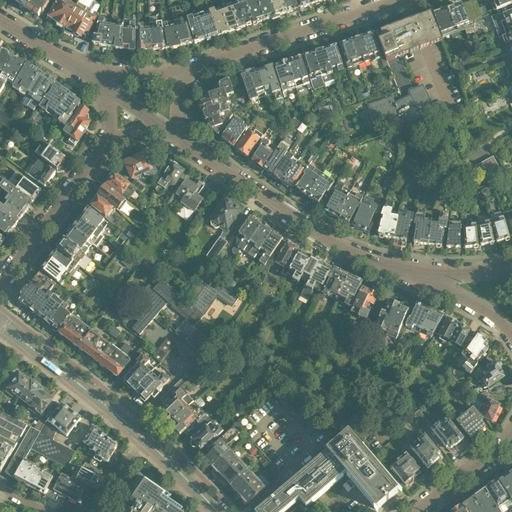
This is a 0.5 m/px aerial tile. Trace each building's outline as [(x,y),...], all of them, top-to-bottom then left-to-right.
[(17,0),(16,2),(27,9),(32,0),(17,0)] [(32,0),(27,9),(38,17),(41,12),(43,13),(51,0),(32,0)] [(55,24),(64,28),(77,3),(71,0),(68,0),(68,2),(63,0),(59,0),(56,6),(54,5),(47,17),(56,22),(55,24)] [(250,22),(252,21),(245,0),(243,1),(243,0),(237,3),(231,5),(239,29),(240,29),(240,28),(246,26),(246,27),(251,25),(250,22)] [(264,20),(265,20),(257,0),(246,0),(245,0),(252,21),(253,25),(257,23),(264,21),(264,20)] [(272,19),(276,17),(269,0),(257,0),(265,20),(271,18),(272,19)] [(279,15),(286,13),(281,0),(269,0),(276,17),(280,16),(279,15)] [(294,11),(298,10),(295,0),(281,0),(286,13),(287,13),(294,11)] [(309,0),(296,0),(300,9),(311,6),(309,0)] [(482,17),(476,0),(473,0),(463,4),(469,22),(482,17)] [(511,0),(491,0),(496,11),(501,10),(506,8),(511,5),(511,0)] [(88,9),(77,3),(64,28),(64,29),(64,30),(64,32),(71,36),(73,35),(73,34),(81,38),(82,35),(86,38),(97,19),(96,18),(98,15),(96,14),(101,5),(93,1),(88,9)] [(236,30),(239,29),(231,5),(220,8),(229,32),(236,30)] [(454,8),(447,11),(455,31),(457,30),(463,28),(466,36),(473,33),(470,25),(468,25),(461,6),(459,5),(454,6),(454,8)] [(222,35),(229,32),(220,8),(210,12),(217,36),(222,35)] [(506,8),(501,10),(502,13),(494,16),(497,24),(500,23),(503,29),(511,26),(511,11),(508,13),(506,8)] [(460,38),(457,30),(455,31),(447,11),(445,9),(440,10),(440,13),(433,15),(441,36),(450,32),(453,40),(460,38)] [(210,38),(217,36),(210,12),(203,14),(202,11),(197,13),(198,16),(205,40),(206,39),(206,40),(211,38),(210,38)] [(133,20),(131,20),(132,14),(125,14),(124,20),(124,23),(122,50),(135,51),(136,24),(135,24),(136,16),(133,16),(133,20)] [(380,33),(375,34),(402,99),(395,103),(392,96),(367,105),(374,125),(392,119),(394,125),(403,122),(406,128),(436,114),(423,86),(412,90),(400,57),(409,53),(409,54),(419,50),(420,50),(430,46),(430,47),(442,42),(430,14),(420,18),(410,22),(409,21),(399,25),(389,29),(380,32),(380,33)] [(198,16),(187,19),(195,44),(200,42),(199,42),(205,40),(198,16)] [(162,23),(157,23),(157,17),(149,18),(149,24),(150,24),(152,50),(165,50),(162,24),(162,23)] [(111,21),(99,19),(93,45),(107,47),(111,21)] [(175,21),(180,46),(193,43),(186,19),(175,21)] [(124,23),(111,21),(107,47),(115,48),(115,49),(122,50),(124,23)] [(179,46),(180,46),(175,21),(162,24),(165,50),(170,49),(179,47),(179,46)] [(138,52),(152,50),(150,24),(149,24),(137,25),(138,52)] [(511,26),(503,29),(506,36),(502,37),(504,45),(506,44),(507,48),(511,46),(511,26)] [(369,63),(381,59),(373,34),(361,39),(369,63)] [(358,66),(369,63),(361,39),(350,42),(358,66)] [(348,70),(358,66),(350,42),(340,46),(348,70)] [(336,47),(323,51),(332,75),(344,71),(336,47)] [(0,77),(12,58),(9,56),(8,53),(5,51),(2,52),(2,51),(0,54),(0,77)] [(333,80),(332,75),(323,51),(313,55),(321,79),(323,84),(333,80)] [(323,84),(313,55),(302,58),(312,88),(323,84)] [(18,62),(12,58),(0,77),(0,92),(8,81),(12,84),(24,66),(24,65),(23,63),(20,61),(18,62)] [(287,63),(296,89),(309,84),(301,58),(287,63)] [(465,73),(461,62),(452,66),(456,76),(465,73)] [(283,93),(296,89),(287,63),(274,67),(283,93)] [(27,93),(39,73),(27,65),(12,88),(19,92),(21,90),(27,93)] [(276,101),(277,101),(277,103),(283,102),(280,92),(272,68),(266,70),(261,70),(258,73),(264,89),(266,96),(266,97),(274,94),(276,101)] [(56,84),(39,73),(27,93),(34,97),(32,100),(27,108),(33,112),(36,108),(38,107),(50,89),(51,90),(56,84)] [(266,96),(264,89),(258,73),(256,73),(252,73),(248,76),(242,78),(249,102),(250,102),(253,113),(259,111),(257,105),(259,104),(257,96),(263,94),(263,96),(266,96)] [(227,99),(234,97),(235,99),(246,95),(242,86),(232,90),(229,81),(218,86),(219,87),(215,88),(216,93),(209,96),(207,94),(201,100),(200,103),(199,109),(203,112),(229,104),(231,104),(229,100),(227,100),(227,99)] [(48,110),(55,114),(68,94),(67,92),(64,89),(61,89),(56,86),(47,98),(46,98),(39,108),(46,113),(48,110)] [(10,90),(5,98),(9,100),(14,92),(10,90)] [(75,99),(68,94),(55,114),(61,119),(59,122),(66,127),(73,117),(72,116),(80,104),(76,101),(75,99)] [(340,109),(338,103),(335,101),(332,103),(335,111),(340,109)] [(232,111),(229,104),(203,112),(201,113),(201,118),(204,122),(208,121),(208,126),(218,137),(232,117),(229,114),(228,112),(232,111)] [(77,143),(78,143),(86,132),(85,131),(89,125),(89,122),(88,115),(87,112),(80,108),(63,133),(62,132),(55,142),(51,148),(55,151),(65,135),(70,138),(67,142),(74,147),(77,143)] [(0,110),(0,122),(7,127),(12,120),(0,110)] [(236,118),(233,122),(221,139),(230,145),(229,145),(233,148),(247,129),(242,126),(244,123),(236,118)] [(268,130),(263,137),(254,149),(257,151),(258,152),(251,161),(255,164),(262,169),(276,150),(267,144),(272,136),(270,135),(272,132),(268,130)] [(248,158),(254,149),(263,137),(255,131),(253,135),(248,132),(235,149),(248,158)] [(51,148),(55,142),(51,139),(47,145),(46,144),(51,148)] [(262,169),(268,173),(272,176),(287,154),(285,153),(289,148),(281,142),(276,150),(262,169)] [(51,148),(46,144),(42,149),(40,148),(35,154),(41,159),(57,171),(60,166),(65,159),(55,151),(51,148)] [(405,148),(407,152),(415,148),(413,144),(405,148)] [(125,163),(132,179),(155,168),(150,158),(148,159),(145,153),(143,154),(141,153),(136,156),(135,158),(125,163)] [(297,161),(288,155),(273,176),(276,179),(277,179),(282,182),(297,161)] [(504,177),(500,169),(494,159),(477,169),(480,176),(486,173),(491,183),(504,177)] [(29,167),(25,172),(44,187),(55,173),(39,160),(32,169),(29,167)] [(297,161),(282,182),(289,187),(292,189),(307,168),(297,161)] [(164,162),(163,165),(160,174),(164,177),(155,190),(156,192),(160,194),(162,194),(168,184),(172,187),(175,186),(184,172),(172,164),(171,166),(164,162)] [(321,174),(310,167),(303,176),(304,177),(295,191),(299,194),(300,193),(301,192),(306,196),(321,174)] [(130,185),(114,173),(113,174),(111,174),(109,177),(110,179),(106,184),(122,196),(124,194),(128,197),(134,189),(130,186),(130,185)] [(321,174),(306,196),(314,201),(313,202),(312,203),(317,207),(326,193),(328,194),(330,191),(329,190),(334,184),(321,174)] [(19,175),(15,181),(11,186),(16,190),(33,203),(41,192),(19,175)] [(8,203),(24,215),(33,203),(16,190),(11,186),(0,178),(0,189),(12,198),(8,203)] [(388,178),(384,187),(389,189),(393,180),(388,178)] [(130,185),(141,194),(150,200),(153,191),(145,188),(135,180),(134,180),(130,185)] [(180,204),(194,213),(194,212),(198,215),(214,193),(209,189),(201,200),(194,195),(201,185),(196,181),(193,185),(186,181),(185,183),(182,181),(178,187),(173,193),(176,195),(183,200),(180,204)] [(332,194),(334,196),(325,211),(324,212),(336,219),(348,196),(341,192),(345,185),(339,182),(338,184),(337,184),(332,194)] [(96,196),(114,209),(116,210),(119,213),(127,202),(105,186),(102,190),(101,189),(97,194),(99,195),(98,196),(96,195),(96,196)] [(116,210),(114,209),(96,196),(91,202),(93,203),(89,207),(106,220),(114,226),(117,221),(111,216),(116,210)] [(355,200),(348,196),(336,219),(348,225),(356,211),(357,211),(363,199),(357,196),(355,200)] [(365,197),(361,205),(353,227),(362,231),(367,233),(368,233),(369,234),(372,226),(370,225),(374,215),(376,216),(380,208),(372,205),(374,201),(365,197)] [(219,229),(226,234),(241,212),(225,200),(209,222),(210,223),(211,226),(215,230),(219,229)] [(384,238),(392,239),(397,218),(391,217),(392,211),(394,204),(386,202),(384,209),(381,217),(383,218),(382,222),(381,222),(378,235),(379,236),(378,237),(384,238)] [(0,214),(16,226),(24,215),(8,203),(4,208),(0,205),(0,214)] [(420,245),(428,246),(432,222),(434,207),(427,206),(426,211),(417,210),(414,226),(416,226),(413,244),(420,245)] [(83,215),(80,220),(101,235),(104,231),(100,227),(104,221),(88,209),(85,209),(83,212),(83,215)] [(511,210),(503,214),(511,237),(511,210)] [(398,216),(397,218),(392,239),(400,241),(406,243),(410,224),(413,224),(414,216),(406,214),(406,215),(398,213),(398,216)] [(438,223),(432,222),(428,246),(435,246),(435,247),(441,248),(444,230),(447,231),(448,222),(448,214),(440,213),(438,223)] [(0,231),(7,237),(16,226),(0,214),(0,231)] [(144,215),(141,219),(147,224),(150,221),(144,215)] [(232,236),(228,243),(227,244),(231,247),(236,239),(242,242),(238,247),(237,246),(235,246),(232,251),(232,253),(239,258),(240,256),(247,246),(261,226),(251,218),(241,232),(237,230),(233,236),(232,236)] [(503,218),(491,221),(497,243),(505,240),(505,241),(509,240),(503,218)] [(101,235),(80,220),(77,223),(75,223),(72,226),(73,229),(72,230),(70,230),(91,246),(96,239),(97,240),(101,235)] [(463,222),(449,222),(446,248),(455,248),(455,249),(460,249),(460,241),(464,241),(463,226),(463,222)] [(489,222),(477,224),(481,246),(489,244),(489,245),(494,244),(490,224),(489,222)] [(463,226),(464,241),(465,248),(473,247),(473,248),(478,247),(476,229),(476,225),(463,226)] [(262,226),(261,226),(247,246),(240,256),(246,260),(249,256),(254,259),(258,253),(272,233),(268,230),(268,229),(264,226),(262,226)] [(91,246),(70,230),(68,233),(68,235),(65,240),(63,240),(85,256),(89,251),(88,250),(91,246)] [(132,241),(135,238),(128,232),(126,235),(132,241)] [(267,268),(265,266),(282,240),(272,233),(258,253),(263,257),(259,263),(261,264),(258,270),(263,274),(267,268)] [(105,236),(104,237),(119,249),(121,246),(112,238),(110,240),(105,236)] [(215,260),(227,244),(228,243),(220,237),(208,255),(215,260)] [(85,256),(63,240),(62,240),(60,243),(60,246),(57,251),(77,266),(85,256)] [(287,275),(289,270),(288,269),(298,250),(299,250),(299,249),(286,242),(275,262),(276,262),(274,264),(283,269),(280,275),(285,278),(287,275)] [(77,266),(57,251),(54,254),(52,254),(50,257),(50,259),(49,260),(69,275),(73,270),(74,270),(77,266)] [(299,252),(289,270),(287,275),(293,278),(292,281),(298,284),(300,280),(305,283),(317,260),(311,257),(310,258),(307,256),(304,253),(301,253),(299,252)] [(139,266),(126,256),(121,263),(134,273),(139,266)] [(69,275),(49,260),(46,264),(44,264),(42,267),(42,270),(61,286),(65,280),(66,281),(70,276),(69,275)] [(317,260),(305,283),(308,284),(306,288),(305,287),(300,298),(307,302),(313,290),(320,293),(332,270),(330,270),(328,266),(323,266),(321,264),(322,263),(317,260)] [(334,271),(332,270),(320,293),(317,298),(320,299),(323,301),(325,296),(336,301),(348,276),(335,269),(334,271)] [(39,271),(30,284),(26,289),(24,288),(15,301),(24,308),(25,306),(28,308),(43,288),(50,279),(39,271)] [(207,273),(187,301),(203,316),(217,296),(232,307),(240,297),(232,291),(222,284),(207,273)] [(265,285),(269,278),(262,275),(259,281),(265,285)] [(362,283),(348,276),(336,301),(344,305),(351,309),(355,299),(354,299),(362,283)] [(227,277),(222,284),(232,291),(237,285),(227,277)] [(144,304),(140,309),(132,319),(140,324),(135,331),(143,337),(148,330),(147,330),(155,320),(163,309),(169,301),(172,303),(170,306),(193,327),(203,316),(187,301),(180,295),(162,280),(154,290),(155,290),(150,297),(149,298),(144,304)] [(83,286),(93,293),(95,290),(86,283),(83,286)] [(373,288),(364,284),(353,309),(351,313),(358,316),(358,317),(368,322),(367,324),(367,325),(369,321),(368,321),(374,307),(373,306),(375,301),(373,300),(375,294),(372,292),(373,288)] [(38,316),(53,296),(49,292),(48,293),(43,288),(44,288),(43,288),(28,308),(28,310),(28,311),(32,313),(34,313),(38,316)] [(63,303),(53,296),(38,316),(42,319),(42,321),(45,324),(47,324),(63,303)] [(397,335),(398,335),(409,307),(407,306),(408,302),(408,300),(405,299),(403,300),(401,304),(399,303),(398,306),(390,302),(385,313),(381,312),(378,319),(379,319),(377,324),(374,322),(374,323),(369,321),(367,325),(372,327),(370,331),(378,334),(379,330),(385,333),(386,331),(388,331),(386,335),(396,340),(397,335)] [(58,332),(71,316),(73,313),(67,308),(68,307),(63,303),(47,324),(52,327),(52,329),(55,332),(57,332),(58,332)] [(419,333),(430,311),(417,305),(410,319),(409,318),(405,327),(411,329),(410,331),(418,335),(419,333)] [(442,327),(439,325),(444,317),(430,311),(419,333),(431,339),(433,335),(434,334),(436,335),(442,327)] [(91,331),(71,316),(58,332),(59,333),(60,335),(63,337),(64,337),(73,344),(73,345),(76,348),(78,347),(78,348),(91,331)] [(449,344),(459,325),(447,319),(442,327),(436,335),(438,336),(440,337),(439,340),(449,345),(449,344)] [(362,336),(365,327),(367,325),(367,324),(363,323),(358,334),(362,336)] [(461,349),(471,332),(459,325),(449,344),(449,345),(460,351),(461,349)] [(121,332),(114,327),(109,334),(116,339),(121,332)] [(185,332),(183,330),(179,327),(175,332),(180,337),(185,332)] [(99,363),(111,347),(91,331),(78,348),(79,348),(80,350),(83,352),(84,352),(93,359),(93,360),(96,363),(98,362),(99,363)] [(485,359),(483,357),(488,350),(485,347),(488,344),(484,340),(477,333),(464,352),(461,355),(468,361),(463,369),(470,375),(478,364),(477,363),(479,360),(483,363),(485,359)] [(165,357),(174,345),(167,339),(157,351),(165,357)] [(119,353),(111,347),(99,363),(99,364),(100,365),(103,367),(104,367),(118,378),(130,361),(127,359),(133,350),(125,344),(119,353)] [(136,362),(138,364),(139,365),(133,371),(130,368),(126,373),(129,376),(124,382),(135,391),(155,370),(148,364),(150,362),(142,356),(136,362)] [(191,372),(195,376),(203,368),(198,363),(193,368),(191,372)] [(494,389),(492,385),(504,378),(500,371),(501,368),(499,364),(496,363),(487,369),(483,372),(480,366),(474,374),(479,383),(480,382),(484,389),(486,388),(487,389),(488,388),(489,390),(494,389)] [(161,375),(155,370),(135,391),(146,400),(151,395),(154,399),(163,389),(162,389),(169,380),(163,374),(161,375)] [(200,385),(189,373),(160,400),(164,404),(163,405),(166,409),(161,414),(164,417),(163,418),(170,425),(171,424),(171,425),(194,403),(193,403),(187,397),(188,396),(183,390),(185,387),(191,393),(200,385)] [(42,391),(43,389),(32,381),(31,382),(19,374),(10,385),(9,384),(5,390),(17,400),(19,398),(31,406),(42,391)] [(53,400),(42,391),(31,406),(28,409),(41,418),(45,412),(44,411),(53,400)] [(469,401),(480,415),(484,419),(492,423),(496,415),(500,406),(492,402),(493,400),(488,398),(489,397),(487,395),(484,393),(482,394),(481,392),(469,401)] [(211,416),(227,400),(223,396),(207,411),(208,412),(205,416),(199,410),(205,405),(199,398),(193,403),(194,403),(171,425),(177,431),(176,431),(180,436),(186,430),(188,433),(194,428),(196,430),(211,416)] [(67,437),(68,436),(75,427),(76,428),(77,427),(76,426),(81,419),(80,418),(62,404),(48,422),(67,437)] [(456,423),(456,422),(470,440),(471,439),(474,440),(477,438),(477,434),(485,428),(480,422),(482,421),(473,409),(466,414),(463,411),(453,419),(456,423)] [(0,473),(1,473),(17,444),(9,440),(13,434),(20,438),(27,426),(0,411),(0,473)] [(455,446),(463,440),(449,422),(446,418),(432,429),(430,427),(434,424),(424,412),(415,420),(437,446),(441,443),(446,449),(449,446),(451,448),(454,446),(455,446)] [(208,449),(213,445),(211,442),(214,439),(215,440),(217,439),(223,433),(219,428),(222,425),(221,423),(222,422),(218,418),(217,419),(215,417),(213,419),(211,416),(196,430),(199,433),(191,440),(191,441),(190,442),(190,446),(192,448),(196,449),(198,448),(201,451),(206,446),(208,449)] [(46,423),(45,423),(40,420),(34,430),(40,433),(46,423)] [(67,469),(73,458),(76,453),(54,441),(57,432),(46,423),(40,433),(34,430),(31,428),(5,474),(14,480),(25,461),(31,450),(62,466),(67,469)] [(239,434),(239,429),(242,427),(239,424),(234,428),(239,434)] [(94,458),(105,439),(106,437),(105,437),(104,435),(101,433),(99,434),(100,431),(93,427),(83,444),(90,448),(89,450),(87,454),(94,458)] [(226,448),(239,435),(239,434),(234,428),(233,428),(220,441),(207,453),(210,455),(206,459),(213,466),(229,451),(226,448)] [(327,452),(256,511),(283,511),(299,499),(305,507),(345,473),(376,510),(397,492),(348,433),(327,451),(327,452)] [(410,448),(413,452),(427,469),(435,462),(435,461),(438,458),(437,456),(439,454),(424,436),(417,442),(410,448)] [(105,439),(94,458),(93,459),(101,463),(102,461),(107,464),(117,446),(112,443),(111,442),(111,440),(107,438),(105,439)] [(259,451),(254,447),(251,451),(255,455),(259,451)] [(246,469),(229,451),(213,466),(229,484),(246,469)] [(390,467),(392,469),(405,486),(409,486),(413,484),(413,480),(413,479),(421,473),(415,466),(416,465),(412,460),(411,461),(406,455),(398,461),(390,467)] [(258,460),(262,465),(266,462),(261,457),(258,460)] [(35,466),(25,461),(14,480),(24,485),(35,466)] [(278,473),(268,463),(264,467),(273,478),(278,473)] [(45,471),(35,466),(24,485),(35,490),(45,471)] [(62,466),(58,474),(63,476),(65,473),(67,469),(62,466)] [(86,472),(99,478),(102,472),(90,466),(86,472)] [(99,478),(86,472),(82,469),(79,468),(73,479),(93,489),(97,482),(97,483),(99,478)] [(246,469),(229,484),(248,505),(265,489),(246,469)] [(55,476),(54,476),(45,471),(35,490),(44,495),(55,476)] [(176,508),(167,502),(171,496),(138,473),(121,497),(135,507),(132,511),(130,511),(127,510),(125,511),(175,511),(174,511),(176,508)] [(85,488),(66,478),(63,476),(58,474),(46,496),(55,501),(58,496),(64,499),(66,497),(77,503),(85,488)] [(511,478),(509,474),(507,474),(503,477),(502,480),(503,480),(499,482),(511,500),(511,501),(511,502),(511,478)] [(486,488),(499,508),(504,504),(504,505),(511,501),(511,500),(499,482),(498,480),(486,488)] [(499,511),(485,489),(473,498),(482,511),(499,511)] [(482,511),(473,498),(462,506),(465,511),(482,511)]
